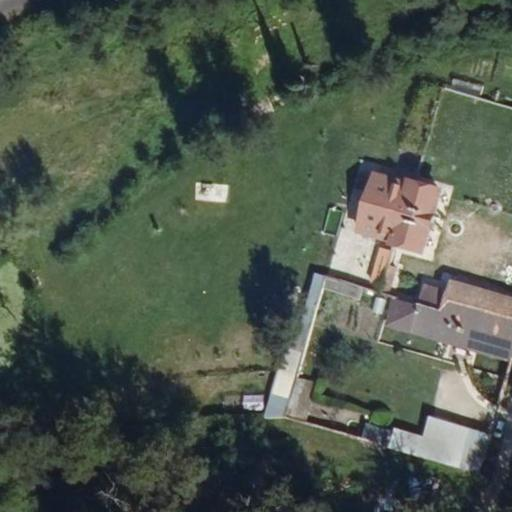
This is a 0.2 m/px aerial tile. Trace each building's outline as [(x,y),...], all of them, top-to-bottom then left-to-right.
[(394,239),(410,180),(379,173),(364,230),(394,239)] [(443,188),(410,180),(394,239),(428,250),(443,188)] [(198,201),(196,212),(221,217),(223,206),(198,201)] [(387,264),(378,295),(391,299),(398,267),(387,264)] [(511,331),(511,300),(450,285),(448,292),(430,288),(427,309),(445,313),(511,331)] [(404,287),(401,302),(416,306),(419,291),(404,287)] [(401,302),(391,299),(380,338),(434,353),(436,343),(445,313),(427,309),(416,306),(401,302)] [(436,343),(511,363),(511,331),(445,313),(436,343)] [(269,370),(271,418),(287,418),(287,401),(312,401),(311,379),(296,379),(295,369),(269,370)] [(494,436),(428,418),(416,465),(482,482),(494,436)]
